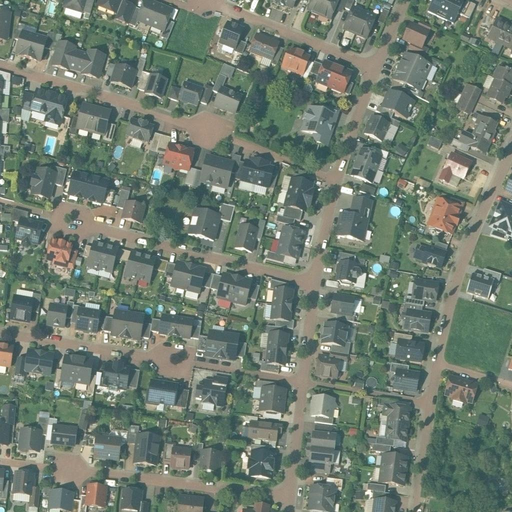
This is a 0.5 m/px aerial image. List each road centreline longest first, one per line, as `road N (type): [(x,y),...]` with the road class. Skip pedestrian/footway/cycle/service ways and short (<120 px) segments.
road 1 (residential): [(0,65),(334,182)]
road 2 (residential): [(0,202),(313,286)]
road 3 (residential): [(0,331),(303,382)]
road 4 (residential): [(0,462),(291,498)]
road 5 (residential): [(511,146),(470,237),(435,361)]
road 6 (residential): [(376,70),(214,0)]
road 7 (residential): [(303,382),(429,399)]
